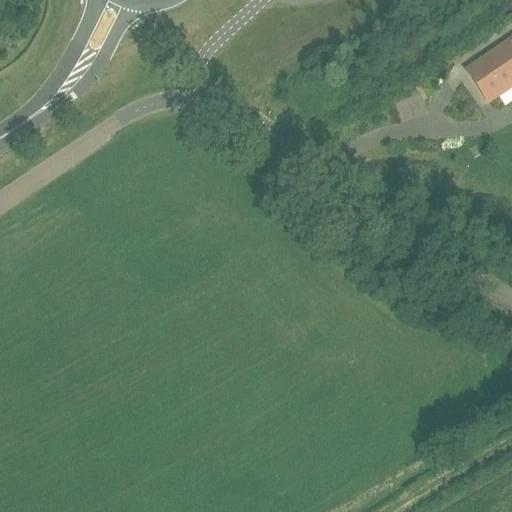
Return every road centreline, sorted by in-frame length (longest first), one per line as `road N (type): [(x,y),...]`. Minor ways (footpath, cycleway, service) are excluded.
road 1 (unclassified): [(511,295),(234,109),(159,103),(127,115),(0,202)]
road 2 (tertiary): [(40,109),(97,65),(129,2)]
road 3 (tertiary): [(96,0),(40,109)]
